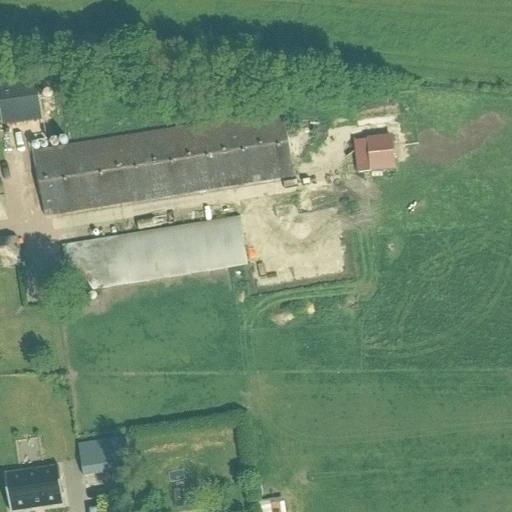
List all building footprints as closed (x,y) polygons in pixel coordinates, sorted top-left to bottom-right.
[(0,111),(2,127),(43,121),(36,77),(0,82),(0,111)] [(44,218),(294,178),(283,111),(33,151),(44,218)] [(69,294),(247,266),(239,218),(62,246),(69,294)] [(0,268),(22,266),(17,237),(0,240),(0,268)] [(83,478),(131,470),(125,438),(78,445),(83,478)] [(61,473),(7,480),(11,511),(48,511),(66,510),(61,473)]
